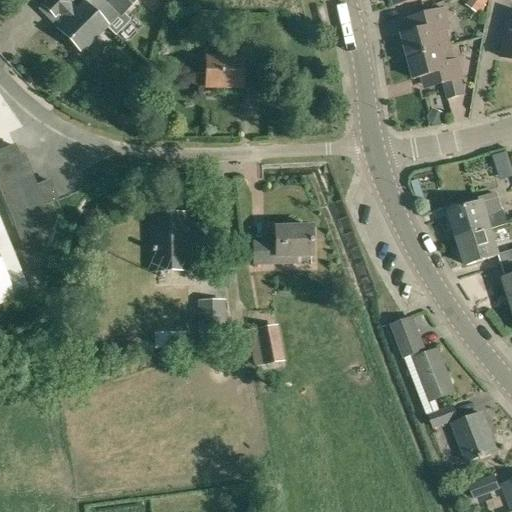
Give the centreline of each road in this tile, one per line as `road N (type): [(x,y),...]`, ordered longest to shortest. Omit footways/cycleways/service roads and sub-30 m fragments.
road 1 (residential): [(0,75),(67,131),(114,148),(215,154),(372,144)]
road 2 (tertiary): [(511,387),(418,257),(376,155)]
road 3 (tertiary): [(372,144),(347,0)]
road 4 (residential): [(376,155),(511,129)]
